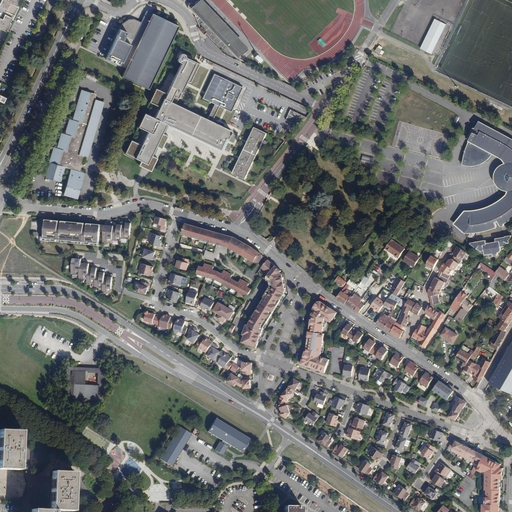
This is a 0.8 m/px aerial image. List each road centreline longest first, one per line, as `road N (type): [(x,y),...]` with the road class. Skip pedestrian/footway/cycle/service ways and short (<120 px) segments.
road 1 (secondary): [(0,307),(77,314),(377,511)]
road 2 (secondary): [(256,408),(81,295),(0,288)]
road 3 (residential): [(262,359),(153,302),(179,213)]
road 4 (residential): [(324,109),(205,53),(182,10),(163,0)]
road 5 (secondary): [(400,511),(256,408)]
road 6 (secondary): [(2,159),(79,0)]
road 7 (residential): [(28,208),(101,213),(141,204),(179,213)]
road 8 (track): [(241,225),(218,205),(99,176)]
road 9 (residential): [(241,225),(324,109)]
road 10 (residential): [(264,472),(230,465),(192,443),(181,461),(215,481)]
road 11 (unclassified): [(324,109),(395,0)]
